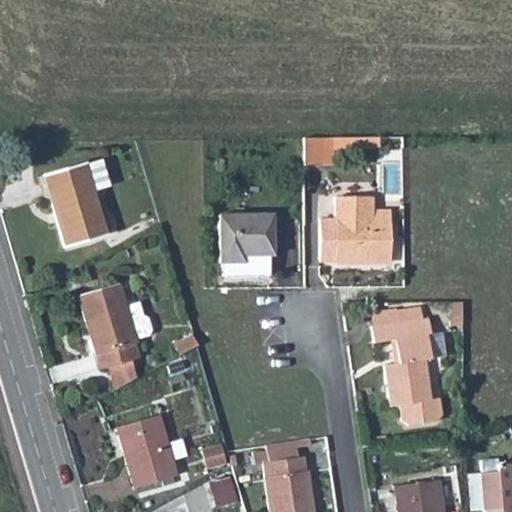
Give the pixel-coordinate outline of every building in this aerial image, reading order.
[(331,136),(319,136),(303,137),(303,164),(332,163),(331,136)] [(83,162),(45,172),(53,201),(50,202),(63,246),(104,235),(104,232),(91,190),(108,185),(101,162),(84,167),(83,162)] [(319,261),(387,260),(386,208),(368,209),(368,196),(331,196),(331,218),(319,218),(319,261)] [(270,213),(217,214),(218,261),(221,261),(221,274),(267,273),(267,253),(270,253),(270,213)] [(100,368),(108,366),(130,359),(135,357),(136,356),(132,344),(135,342),(133,338),(146,335),(148,330),(146,322),(141,319),(138,310),(126,313),(117,282),(77,294),(100,368)] [(397,321),(372,324),(370,324),(372,340),(393,338),(397,361),(382,363),(389,405),(398,403),(399,417),(406,423),(434,419),(439,413),(438,399),(430,399),(424,359),(429,358),(426,332),(429,332),(428,316),(423,316),(422,305),(395,309),(397,321)] [(395,309),(371,312),(372,324),(397,321),(395,309)] [(193,330),(171,342),(177,353),(196,342),(193,330)] [(429,332),(426,332),(429,358),(444,356),(441,330),(429,332)] [(130,359),(108,366),(114,387),(135,375),(130,359)] [(158,413),(115,425),(132,487),(176,475),(158,413)] [(255,460),(262,459),(270,511),(313,511),(307,467),(304,467),(302,453),(298,454),(296,439),(252,445),(255,460)] [(206,463),(223,462),(223,447),(206,447),(206,463)] [(495,471),(480,471),(483,511),(511,511),(511,472),(511,463),(495,464),(495,471)] [(209,479),(216,505),(238,499),(231,473),(209,479)] [(449,478),(437,480),(439,496),(451,495),(449,478)] [(437,480),(394,485),(397,511),(441,511),(439,496),(437,480)]
